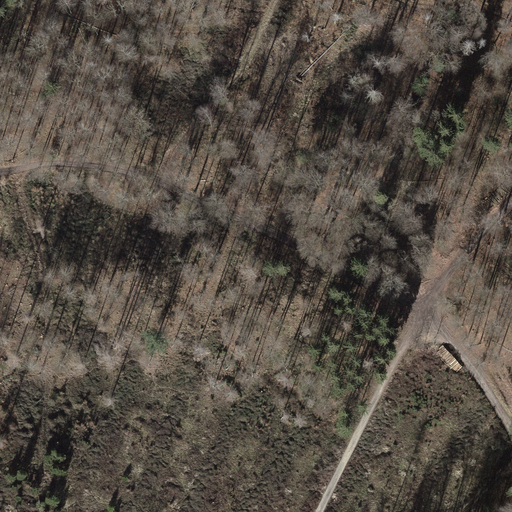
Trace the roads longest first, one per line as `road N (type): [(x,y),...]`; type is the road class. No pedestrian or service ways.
road 1 (track): [(0,171),(81,165),(128,172),(358,274),(418,314)]
road 2 (track): [(511,197),(418,314),(472,367),(511,430)]
road 3 (track): [(319,511),(418,314)]
